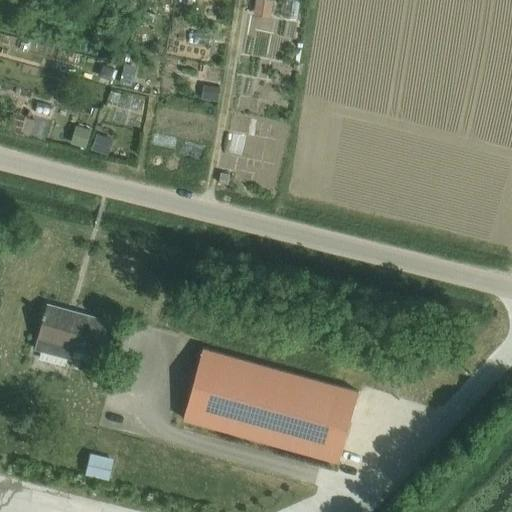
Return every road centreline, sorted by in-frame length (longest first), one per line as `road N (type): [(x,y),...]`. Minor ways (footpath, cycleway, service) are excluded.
road 1 (unclassified): [(511,288),(0,159)]
road 2 (track): [(207,211),(242,0)]
